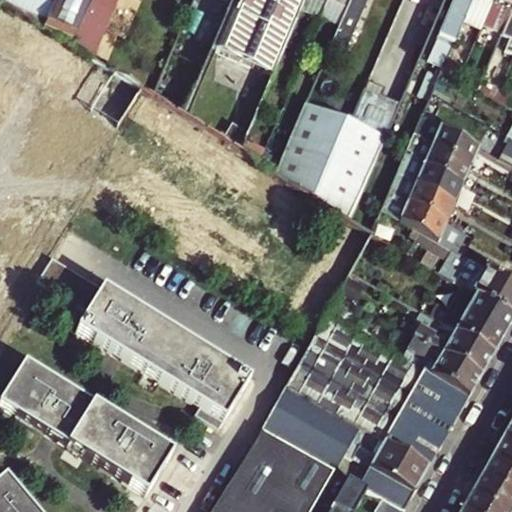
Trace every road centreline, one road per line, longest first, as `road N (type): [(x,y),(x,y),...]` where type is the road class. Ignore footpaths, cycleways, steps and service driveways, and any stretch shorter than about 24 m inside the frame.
road 1 (residential): [(192,511),(277,366),(84,256)]
road 2 (residential): [(436,511),(511,381)]
